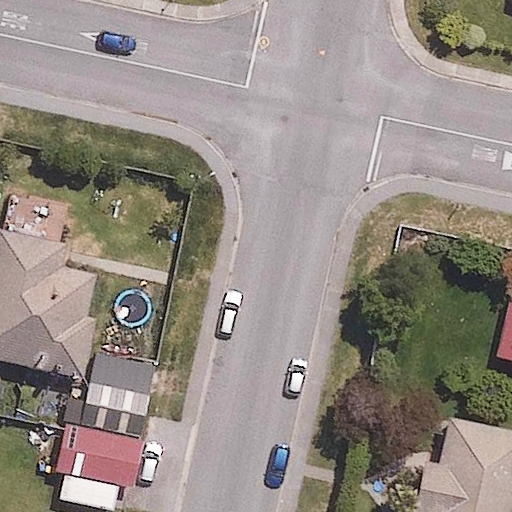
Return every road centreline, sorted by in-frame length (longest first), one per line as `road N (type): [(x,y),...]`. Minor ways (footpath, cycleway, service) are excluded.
road 1 (residential): [(315,104),(228,511)]
road 2 (residential): [(315,104),(0,32)]
road 3 (residential): [(511,145),(315,104)]
